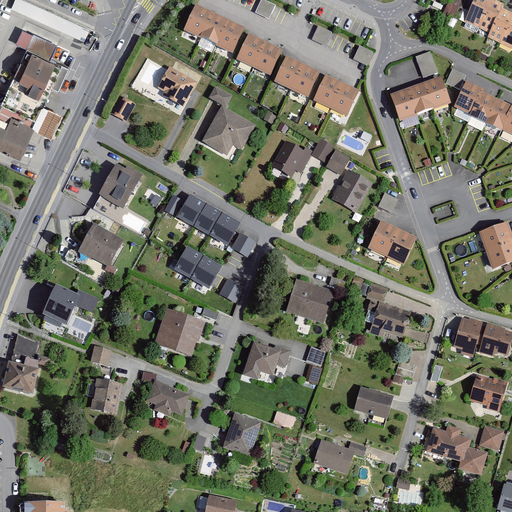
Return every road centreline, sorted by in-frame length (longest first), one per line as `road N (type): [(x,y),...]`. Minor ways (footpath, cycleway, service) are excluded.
road 1 (residential): [(78,121),(266,229),(445,304)]
road 2 (residential): [(356,0),(386,12),(395,46),(381,64),(377,90),(447,288),(445,304)]
road 3 (primary): [(78,121),(0,300)]
